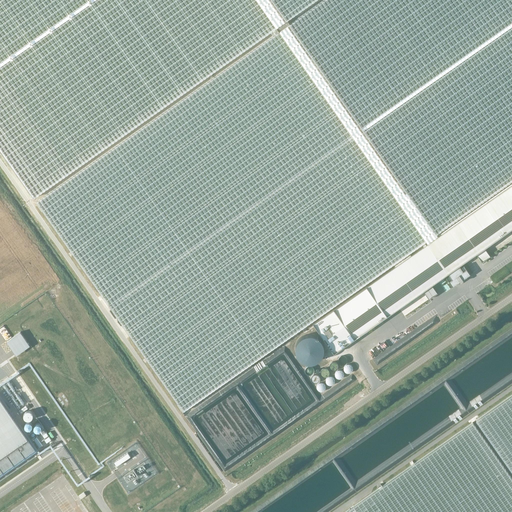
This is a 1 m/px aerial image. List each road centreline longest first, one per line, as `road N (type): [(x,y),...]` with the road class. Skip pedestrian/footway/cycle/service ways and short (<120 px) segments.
road 1 (track): [(233,493),(0,162)]
road 2 (unclassified): [(207,511),(511,298)]
road 3 (unknown): [(335,511),(511,387)]
